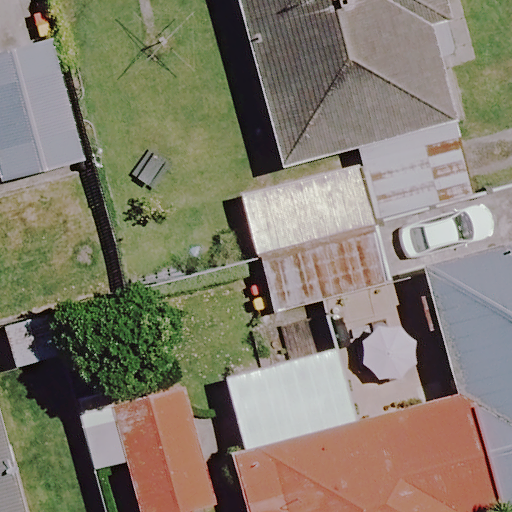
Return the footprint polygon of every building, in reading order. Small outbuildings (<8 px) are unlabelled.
[(423,0),(228,0),(270,170),(454,126),(423,0)] [(0,185),(70,167),(41,53),(0,63),(0,185)] [(451,150),(348,176),(234,206),(263,319),(377,289),(361,228),(464,201),(451,150)] [(511,511),(511,243),(408,270),(443,409),(349,433),(328,353),(209,383),(242,511),(511,511)] [(0,511),(36,511),(0,376),(0,511)] [(173,387),(77,412),(95,483),(117,478),(125,511),(201,511),(205,511),(173,387)]
